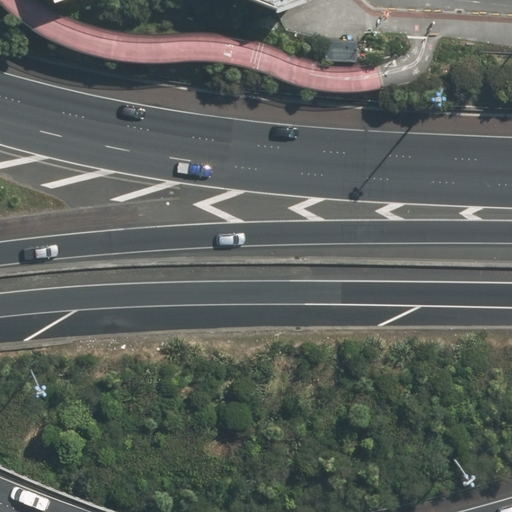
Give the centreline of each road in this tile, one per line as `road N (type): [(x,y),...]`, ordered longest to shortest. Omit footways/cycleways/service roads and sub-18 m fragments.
road 1 (motorway): [(0,119),(112,147),(246,166),(511,183)]
road 2 (motorway): [(0,254),(239,232),(511,230)]
road 3 (motorway): [(0,315),(186,301),(511,300)]
